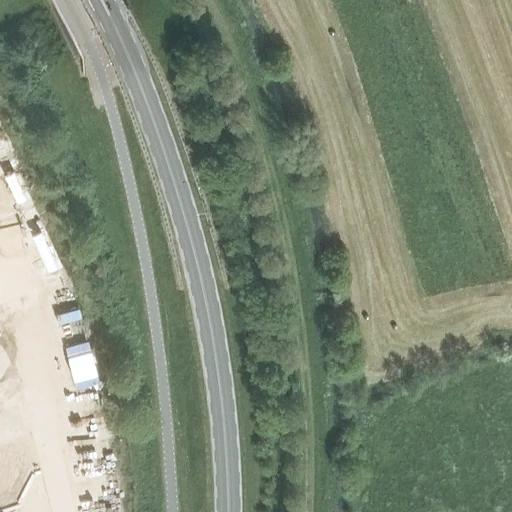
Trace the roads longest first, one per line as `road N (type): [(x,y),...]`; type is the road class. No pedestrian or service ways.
road 1 (primary): [(227,511),(217,370),(200,280),(144,97),(100,0)]
road 2 (track): [(315,511),(292,234),(230,18),(212,0)]
